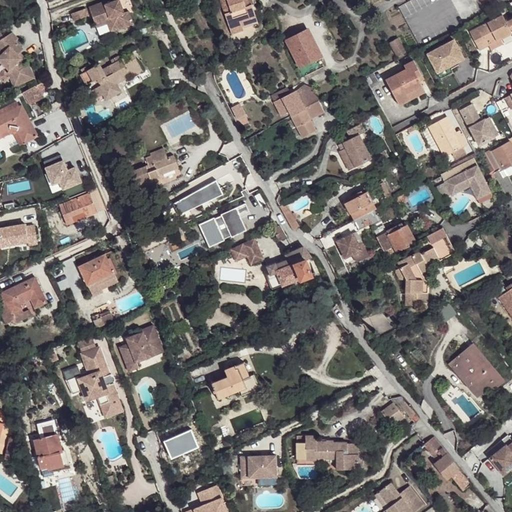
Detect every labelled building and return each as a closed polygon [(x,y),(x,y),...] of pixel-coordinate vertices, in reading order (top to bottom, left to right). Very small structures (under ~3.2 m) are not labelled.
[(89,6),(95,22),(106,18),(105,15),(108,14),(114,30),(132,23),(128,11),(123,12),(119,0),(115,0),(105,3),(104,1),(89,6)] [(241,23),(256,18),(252,5),(255,5),(252,0),(219,0),(232,35),(244,32),(243,28),(241,23)] [(85,7),(71,12),(74,19),(88,14),(85,7)] [(106,18),(95,22),(96,26),(107,22),(110,31),(114,30),(108,14),(105,15),(106,18)] [(502,39),(511,33),(511,29),(508,21),(504,15),(471,33),(477,44),(487,39),(490,45),(502,39)] [(258,22),(256,18),(241,23),(243,28),(258,22)] [(143,26),(135,31),(138,36),(146,31),(143,26)] [(10,71),(14,87),(31,78),(25,67),(19,60),(14,56),(16,53),(20,49),(11,39),(15,36),(8,29),(0,34),(0,61),(7,69),(10,71)] [(294,38),(307,64),(325,55),(311,29),(294,38)] [(487,39),(477,44),(480,50),(490,45),(487,39)] [(502,39),(490,45),(493,50),(505,44),(502,39)] [(399,40),(391,44),(398,58),(406,54),(399,40)] [(456,40),(429,54),(440,74),(466,59),(456,40)] [(100,49),(92,54),(95,59),(107,52),(104,47),(100,49)] [(98,63),(78,72),(84,84),(96,78),(99,83),(90,88),(95,96),(101,93),(104,98),(119,90),(115,82),(130,75),(130,76),(142,70),(133,52),(108,65),(109,67),(104,69),(103,67),(101,69),(98,63)] [(408,95),(424,87),(419,77),(423,75),(415,61),(404,66),(407,71),(387,81),(400,106),(410,101),(408,95)] [(11,88),(14,87),(10,71),(7,69),(5,71),(8,74),(11,88)] [(375,73),(366,77),(372,89),(381,84),(375,73)] [(426,93),(424,87),(408,95),(410,101),(426,93)] [(321,100),(322,100),(315,88),(302,95),(307,108),(320,101),(321,100)] [(295,115),(307,108),(302,95),(299,91),(286,98),(293,110),(295,115)] [(15,95),(0,103),(0,115),(17,107),(20,105),(15,95)] [(70,101),(76,114),(78,112),(80,101),(76,98),(75,98),(73,99),(73,100),(70,101)] [(285,114),(293,110),(286,98),(279,101),(285,114)] [(328,113),(321,100),(320,101),(322,105),(310,112),(313,118),(300,125),(301,127),(328,113)] [(322,105),(320,101),(307,108),(310,112),(322,105)] [(238,119),(247,114),(241,103),(233,107),(238,119)] [(495,137),(486,119),(481,122),(472,104),(461,110),(480,146),(495,137)] [(17,107),(0,115),(0,133),(13,127),(22,144),(36,137),(24,114),(21,115),(17,107)] [(310,112),(307,108),(295,115),(300,125),(313,118),(310,112)] [(491,117),(486,119),(495,137),(500,135),(491,117)] [(463,148),(456,134),(448,118),(430,127),(445,157),(463,148)] [(354,139),(346,142),(349,147),(344,150),(342,151),(350,170),(372,160),(361,135),(366,133),(362,125),(350,130),(354,139)] [(461,131),(456,134),(463,148),(468,146),(461,131)] [(511,139),(497,149),(509,168),(511,166),(511,139)] [(162,150),(151,155),(153,161),(165,156),(162,150)] [(153,161),(151,155),(144,158),(146,164),(128,171),(138,193),(155,185),(153,178),(159,175),(158,172),(176,164),(171,153),(165,156),(153,161)] [(61,155),(44,161),(53,183),(61,180),(64,188),(81,181),(76,167),(67,171),(61,155)] [(468,188),(475,201),(495,190),(481,163),(449,180),(456,194),(468,188)] [(500,173),(511,197),(511,196),(511,176),(509,178),(505,171),(500,173)] [(449,198),(456,194),(449,180),(441,184),(449,198)] [(495,190),(475,201),(477,205),(497,196),(495,190)] [(356,219),(363,216),(360,210),(364,208),(358,197),(364,194),(363,191),(347,199),(350,203),(347,204),(356,219)] [(369,213),(377,209),(377,208),(369,191),(364,194),(358,197),(364,208),(360,210),(363,216),(369,213)] [(261,206),(265,203),(260,194),(256,196),(261,206)] [(58,208),(64,222),(73,218),(83,214),(85,220),(97,215),(89,196),(58,208)] [(214,217),(199,224),(210,247),(232,236),(232,237),(247,230),(242,219),(238,221),(237,217),(240,215),(250,210),(246,203),(221,214),(222,216),(215,219),(214,217)] [(383,221),(377,209),(369,213),(375,225),(383,221)] [(285,213),(291,224),(297,221),(291,210),(285,213)] [(356,219),(361,229),(368,226),(363,216),(356,219)] [(73,218),(64,222),(66,227),(76,224),(73,218)] [(26,223),(0,227),(0,243),(1,246),(29,241),(30,245),(38,244),(35,224),(26,225),(26,223)] [(286,235),(281,225),(275,229),(281,238),(286,235)] [(401,252),(416,244),(409,227),(406,228),(404,225),(389,233),(399,253),(401,252)] [(371,255),(358,230),(339,240),(347,257),(354,254),(358,261),(371,255)] [(256,238),(245,244),(248,251),(251,256),(255,264),(266,258),(256,238)] [(433,250),(438,261),(439,263),(455,256),(446,239),(431,247),(433,250)] [(245,244),(233,250),(237,257),(248,251),(245,244)] [(270,279),(273,288),(301,278),(302,279),(314,275),(309,260),(314,257),(305,247),(290,255),(293,265),(273,273),(274,278),(270,279)] [(426,266),(438,261),(433,250),(422,257),(420,254),(397,265),(400,270),(394,273),(399,281),(405,282),(407,307),(417,307),(417,305),(425,304),(424,293),(429,293),(428,280),(425,280),(421,276),(429,272),(426,266)] [(239,262),(251,256),(248,251),(237,257),(239,262)] [(113,275),(104,256),(78,268),(85,286),(113,275)] [(3,296),(13,318),(23,313),(21,308),(32,302),(36,311),(47,305),(40,290),(36,291),(32,282),(3,296)] [(511,289),(511,290),(511,294),(510,297),(507,293),(501,298),(511,313),(511,289)] [(17,324),(13,318),(3,296),(0,297),(0,308),(2,317),(8,328),(17,324)] [(511,322),(511,313),(501,298),(496,300),(511,322)] [(96,328),(113,320),(108,311),(92,319),(96,328)] [(131,343),(122,347),(132,371),(141,367),(139,362),(137,359),(164,348),(155,324),(143,329),(144,331),(133,336),(135,342),(131,343)] [(471,347),(472,348),(491,370),(493,367),(506,381),(494,391),(495,393),(509,381),(476,343),(471,347)] [(453,365),(472,348),(471,347),(450,366),(472,391),(479,399),(492,389),(484,380),(473,389),(453,365)] [(164,348),(137,359),(139,362),(165,351),(164,348)] [(491,370),(472,348),(453,365),(473,389),(484,380),(492,389),(494,391),(506,381),(493,367),(491,370)] [(101,350),(86,355),(91,371),(84,373),(81,365),(66,371),(69,380),(70,379),(75,393),(86,389),(90,399),(102,394),(103,394),(106,403),(121,398),(115,383),(113,383),(110,374),(112,374),(107,360),(104,360),(101,350)] [(254,378),(250,377),(244,361),(225,368),(228,375),(212,382),(218,398),(241,389),(242,391),(246,394),(250,394),(254,392),(257,389),(258,385),(257,381),(254,378)] [(415,422),(417,424),(420,421),(394,390),(390,393),(414,423),(415,422)] [(103,394),(102,394),(110,416),(125,410),(121,398),(106,403),(103,394)] [(382,412),(393,426),(404,417),(393,402),(382,412)] [(61,451),(63,450),(59,432),(35,439),(41,467),(44,467),(53,465),(53,468),(65,464),(61,451)] [(324,438),(315,437),(315,444),(306,443),(305,459),(313,460),(323,461),(323,458),(333,459),(333,461),(342,462),(342,471),(364,473),(365,447),(354,447),(354,446),(341,444),(341,443),(333,443),(333,444),(329,444),(329,442),(324,442),(324,438)] [(431,439),(423,445),(436,462),(434,465),(446,480),(449,478),(460,492),(469,485),(431,439)] [(511,442),(492,459),(502,472),(508,467),(511,470),(511,469),(511,442)] [(9,467),(21,469),(23,460),(22,450),(12,448),(9,467)] [(66,448),(63,450),(61,451),(65,464),(69,462),(66,448)] [(254,471),(254,478),(281,476),(281,456),(245,458),(246,471),(254,471)] [(508,467),(502,472),(505,475),(511,470),(508,467)] [(121,477),(109,482),(112,489),(124,485),(121,477)] [(230,511),(220,485),(201,492),(206,505),(189,511),(230,511)] [(395,511),(425,511),(434,505),(419,487),(409,495),(401,485),(385,498),(395,511)]
